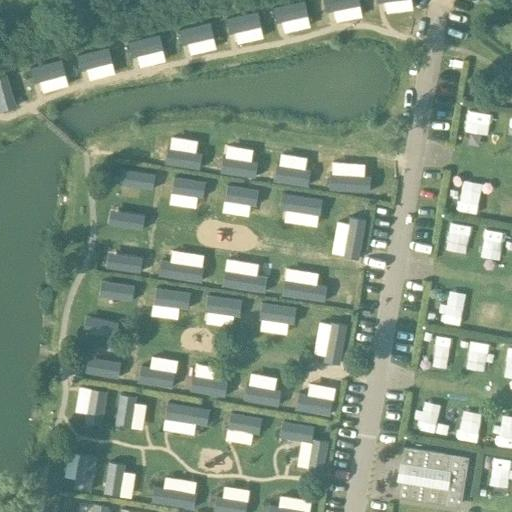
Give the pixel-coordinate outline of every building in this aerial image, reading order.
[(52,79),(71,74),(65,56),(47,61),(52,79)] [(184,164),(190,135),(172,131),(166,160),(184,164)] [(129,171),(114,181),(123,195),(138,185),(129,171)] [(175,193),(177,174),(159,172),(157,191),(175,193)] [(479,209),(482,190),(463,187),(461,206),(479,209)] [(449,222),(446,250),(473,253),(476,225),(449,222)] [(102,284),(95,302),(113,309),(120,291),(102,284)] [(459,325),(466,294),(440,288),(433,319),(459,325)] [(135,310),(154,314),(159,293),(140,289),(135,310)] [(180,314),(199,319),(204,300),(185,295),(180,314)] [(246,300),(240,329),(262,333),(267,305),(246,300)] [(497,331),(501,309),(478,304),(473,326),(497,331)] [(329,322),(328,335),(349,336),(349,324),(329,322)] [(96,355),(95,375),(115,375),(115,356),(96,355)] [(106,413),(107,388),(77,387),(76,411),(106,413)] [(218,432),(242,435),(244,412),(220,410),(218,432)] [(439,433),(441,412),(423,410),(420,431),(439,433)] [(476,439),(478,418),(459,416),(456,437),(476,439)] [(292,446),(317,447),(318,423),(293,422),(292,446)] [(405,444),(397,494),(466,505),(473,455),(405,444)] [(487,457),(486,474),(506,475),(506,458),(487,457)] [(216,508),(235,511),(239,492),(219,489),(216,508)] [(266,511),(270,496),(252,492),(247,511),(266,511)] [(312,511),(313,501),(288,499),(286,511),(312,511)] [(72,500),(70,511),(89,511),(90,502),(72,500)]
